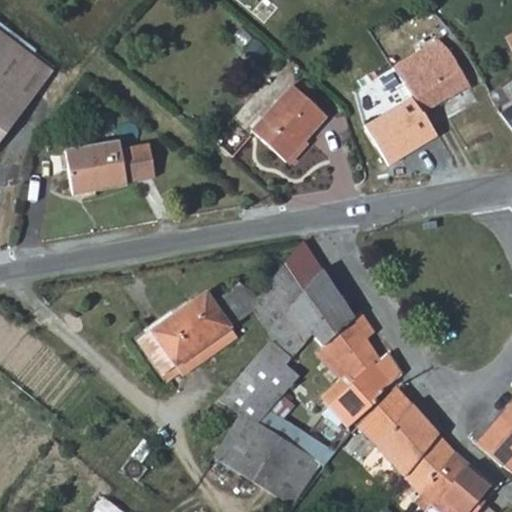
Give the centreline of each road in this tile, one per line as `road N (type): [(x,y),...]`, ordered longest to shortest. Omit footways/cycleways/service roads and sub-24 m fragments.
road 1 (unclassified): [(326,217),(337,253),(451,429),(511,496)]
road 2 (unclassified): [(326,217),(0,271)]
road 3 (unclassified): [(511,189),(326,217)]
road 4 (unknown): [(0,293),(96,390)]
